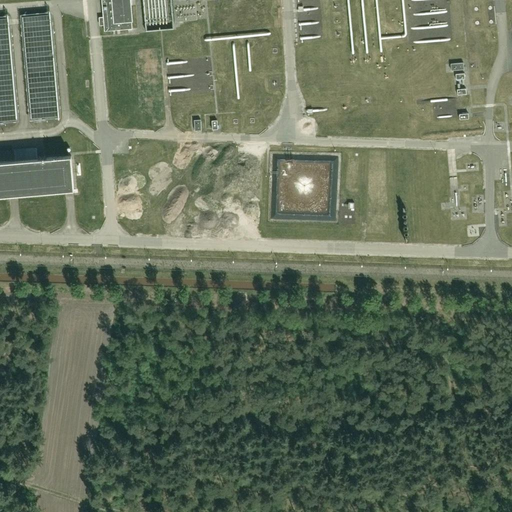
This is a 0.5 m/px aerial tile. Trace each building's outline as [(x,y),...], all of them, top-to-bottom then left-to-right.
[(130,0),(101,0),(103,17),(99,17),(99,26),(104,25),(104,32),(133,29),(132,22),(133,22),(130,0)] [(147,0),(150,33),(170,32),(168,0),(147,0)] [(178,0),(179,23),(201,22),(200,2),(204,2),(203,0),(178,0)] [(59,116),(50,15),(22,17),(31,118),(59,116)] [(8,18),(0,18),(0,120),(17,120),(8,18)] [(0,196),(74,190),(71,156),(0,162),(0,196)] [(303,181),(301,194),(314,195),(315,182),(303,181)]
